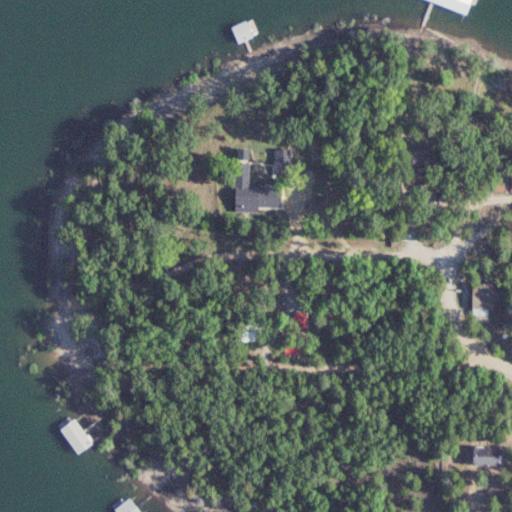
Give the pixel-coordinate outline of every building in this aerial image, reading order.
[(242,53),(258,50),(254,32),(238,36),(242,53)] [(258,206),(281,207),(282,187),(235,185),(234,205),(241,205),(241,211),(258,211),(258,206)] [(76,448),(93,440),(80,412),(63,419),(76,448)] [(474,447),(474,464),(497,464),(497,446),(474,447)] [(144,511),(147,511),(161,502),(147,483),(131,495),(144,511)]
